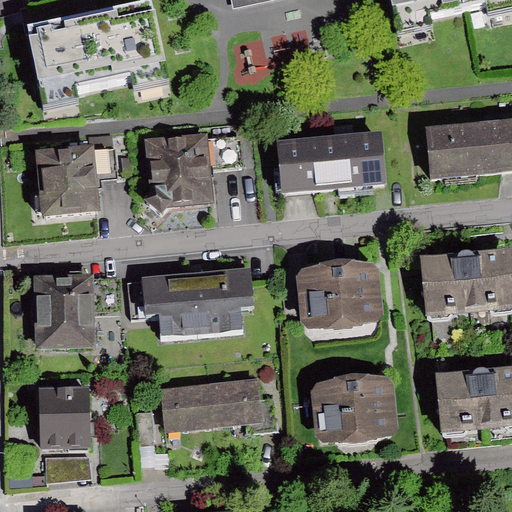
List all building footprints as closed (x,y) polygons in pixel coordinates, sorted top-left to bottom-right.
[(277,0),(232,0),(234,9),(277,0)] [(511,14),(511,0),(390,0),(393,14),(394,20),(398,38),(429,32),(425,14),(484,2),(488,20),(511,14)] [(165,89),(162,71),(160,64),(152,20),(149,9),(115,16),(60,27),(28,34),(31,45),(39,89),(41,95),(44,113),(76,107),(72,89),(131,77),(134,95),(165,89)] [(428,130),(432,181),(511,174),(511,123),(485,125),(428,130)] [(353,125),(333,127),(334,136),(354,134),(353,125)] [(278,144),(284,196),(387,185),(381,133),(278,144)] [(209,135),(146,141),(151,194),(144,202),(162,216),(168,209),(215,205),(212,171),(209,141),(209,135)] [(240,138),(209,141),(212,171),(243,168),(240,138)] [(95,146),(36,152),(40,197),(35,199),(36,212),(42,214),(42,219),(102,213),(99,182),(95,150),(95,146)] [(115,148),(95,150),(99,182),(118,180),(115,148)] [(420,259),(425,317),(511,309),(511,257),(511,250),(478,253),(420,259)] [(378,325),(383,317),(380,271),(377,269),(374,266),(334,264),(303,271),(297,279),(301,325),(309,331),(343,332),(378,325)] [(161,341),(244,333),(242,310),(254,309),(250,269),(195,274),(143,279),(144,283),(129,285),(132,321),(159,318),(161,341)] [(37,350),(96,349),(95,312),(94,280),(94,276),(36,278),(37,350)] [(121,280),(94,280),(95,312),(122,312),(121,280)] [(511,369),(493,371),(437,376),(442,435),(511,428),(511,369)] [(392,439),(399,431),(398,418),(394,385),(389,379),(350,377),(317,386),(312,394),(315,436),(324,446),(359,446),(392,439)] [(247,435),(278,432),(275,400),(261,401),(259,381),(209,386),(214,430),(246,427),(247,435)] [(214,430),(209,386),(159,392),(164,435),(214,430)] [(91,449),(89,390),(37,392),(40,452),(91,449)] [(90,458),(46,458),(46,485),(93,481),(90,458)]
